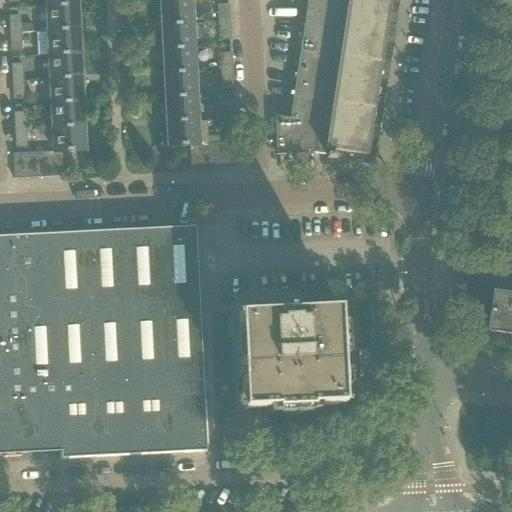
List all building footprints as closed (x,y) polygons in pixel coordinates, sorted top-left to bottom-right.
[(163,1),(161,1),(161,3),(162,3),(163,17),(164,24),(163,25),(163,26),(192,24),(192,23),(191,23),(190,17),(190,1),(191,1),(191,0),(190,0),(163,1)] [(307,0),(289,119),(274,116),(276,155),(314,154),(327,156),(327,159),(322,158),(321,162),(339,165),(341,153),(367,156),(388,17),(391,0),(307,0)] [(46,8),(47,32),(78,30),(77,6),(46,8)] [(228,6),(217,7),(218,24),(229,23),(228,6)] [(9,17),(10,33),(20,33),(19,17),(9,17)] [(229,23),(218,24),(219,41),(229,41),(229,23)] [(192,24),(163,26),(164,26),(165,49),(163,49),(163,50),(194,48),(194,47),(192,47),(191,25),(192,25),(192,24)] [(48,33),(37,34),(38,57),(49,57),(49,56),(80,54),(78,30),(47,32),(48,33)] [(20,33),(10,33),(11,50),(21,50),(20,33)] [(194,48),(163,50),(165,50),(166,73),(165,73),(165,74),(195,72),(195,71),(193,71),(192,49),(194,49),(194,48)] [(49,57),(50,80),(81,78),(80,54),(49,56),(49,57)] [(230,54),(219,55),(220,72),(231,72),(230,54)] [(12,65),(12,81),(23,81),(22,65),(12,65)] [(195,72),(165,74),(166,74),(167,97),(166,97),(166,98),(195,96),(194,73),(195,73),(195,72)] [(231,72),(220,72),(221,89),(232,89),(231,72)] [(50,80),(51,104),(82,102),(81,78),(50,80)] [(23,81),(12,81),(13,98),(23,98),(23,81)] [(195,96),(166,98),(167,98),(168,121),(168,122),(197,120),(197,119),(196,120),(195,97),(196,97),(196,96),(195,96)] [(51,104),(52,128),(83,126),(82,102),(51,104)] [(233,103),(222,103),(223,121),(234,120),(233,103)] [(14,114),(15,129),(25,129),(24,113),(14,114)] [(197,120),(168,122),(169,122),(170,145),(169,145),(169,146),(189,145),(197,145),(197,144),(196,121),(197,121),(197,120)] [(234,120),(223,121),(224,138),(234,137),(234,120)] [(52,128),(53,152),(62,152),(84,151),(83,126),(52,128)] [(25,129),(15,129),(16,147),(16,149),(26,149),(26,147),(25,129)] [(235,144),(227,144),(228,169),(240,168),(238,143),(235,144)] [(227,144),(214,145),(215,170),(228,169),(227,144)] [(197,145),(189,145),(191,170),(191,171),(203,170),(202,145),(199,145),(198,145),(197,145)] [(214,145),(202,145),(203,170),(215,170),(214,145)] [(53,152),(50,153),(51,178),(63,177),(62,152),(53,152)] [(37,153),(25,154),(26,179),(39,178),(37,153)] [(50,153),(37,153),(39,178),(51,178),(50,153)] [(16,154),(12,154),(13,180),(26,179),(25,154),(16,154)] [(0,454),(60,452),(61,460),(207,452),(200,318),(196,228),(196,226),(195,226),(157,228),(0,236),(0,454)] [(495,314),(492,331),(510,334),(511,334),(511,293),(498,291),(495,310),(495,314)] [(238,315),(242,394),(243,411),(276,409),(276,412),(310,410),(310,408),(343,406),(341,372),(340,361),(354,360),(360,354),(357,309),(304,312),(304,321),(298,321),(298,320),(279,321),(279,322),(273,323),(272,314),(238,315)]
